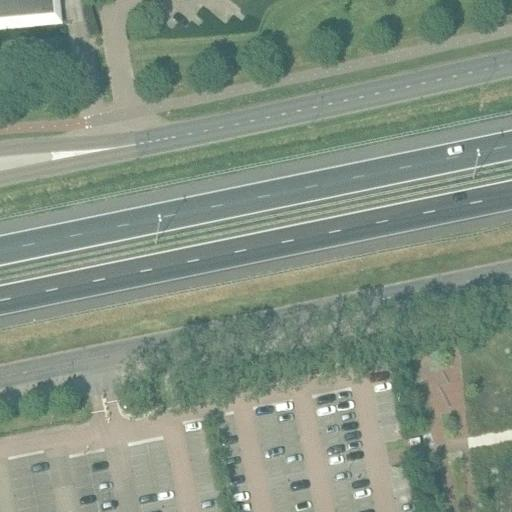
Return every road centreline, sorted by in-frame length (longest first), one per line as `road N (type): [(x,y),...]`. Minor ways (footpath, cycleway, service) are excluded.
road 1 (secondary): [(0,377),(511,271)]
road 2 (motorway): [(0,302),(511,197)]
road 3 (motorway): [(511,149),(0,253)]
road 4 (secondary): [(87,151),(511,63)]
